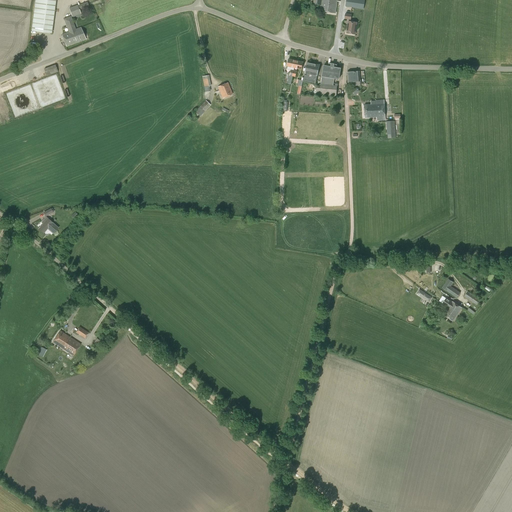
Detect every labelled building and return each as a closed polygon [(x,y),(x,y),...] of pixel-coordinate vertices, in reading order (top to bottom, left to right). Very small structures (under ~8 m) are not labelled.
[(51,33),(55,0),(35,0),(31,30),(51,33)] [(321,5),(320,11),(336,14),(337,1),(340,2),(340,0),(313,0),(313,4),(321,5)] [(364,0),(346,0),(345,6),(364,9),(364,0)] [(75,11),(89,6),(87,2),(74,7),(75,11)] [(64,19),(68,32),(62,34),(66,46),(86,39),(82,27),(76,29),(71,16),(64,19)] [(355,34),(357,22),(348,21),(347,33),(355,34)] [(294,68),(296,60),(289,59),(287,66),(294,68)] [(296,60),(294,68),(302,69),(303,62),(296,60)] [(320,65),(307,62),(303,81),(316,84),(320,65)] [(47,76),(58,72),(55,65),(44,69),(47,76)] [(322,76),(321,84),(320,84),(319,86),(316,86),(316,94),(336,96),(337,86),(335,86),(333,85),(334,78),(339,79),(341,68),(334,67),(331,67),(324,65),(322,76)] [(297,71),(291,70),(289,76),(288,75),(287,78),(289,79),(288,80),(291,81),(292,77),(295,78),(297,71)] [(347,72),(348,86),(360,85),(359,71),(347,72)] [(210,92),(209,86),(211,86),(209,75),(202,76),(204,87),(205,92),(210,92)] [(228,83),(218,87),(222,98),(233,94),(228,83)] [(351,91),(355,95),(360,91),(356,86),(351,91)] [(377,101),(377,105),(376,105),(377,113),(378,113),(378,117),(380,117),(380,121),(385,120),(384,100),(377,100),(377,101)] [(200,116),(210,105),(206,101),(195,112),(200,116)] [(377,105),(377,101),(371,101),(371,104),(364,105),(365,118),(377,117),(377,121),(380,121),(380,117),(378,117),(378,113),(377,113),(376,105),(377,105)] [(395,121),(381,122),(382,135),(388,134),(388,139),(396,138),(395,121)] [(52,208),(43,213),(45,217),(53,212),(54,212),(52,208)] [(58,228),(46,217),(41,222),(43,224),(39,229),(44,233),(48,229),(53,234),(58,228)] [(442,288),(457,298),(460,292),(451,286),(454,282),(448,279),(442,288)] [(420,290),(419,289),(416,294),(429,302),(432,298),(427,295),(420,290)] [(480,300),(468,291),(464,297),(476,305),(480,300)] [(458,309),(460,310),(462,308),(452,301),(452,302),(446,298),(442,304),(448,308),(452,310),(452,309),(454,310),(456,308),(457,309),(457,308),(458,309)] [(452,310),(448,308),(444,315),(453,321),(460,310),(458,309),(457,308),(457,309),(456,308),(454,310),(452,309),(452,310)] [(466,312),(473,316),(476,312),(469,308),(466,312)] [(85,338),(89,333),(79,327),(76,332),(85,338)] [(73,356),(81,344),(60,331),(53,342),(73,356)] [(41,347),(37,354),(42,356),(46,349),(41,347)]
